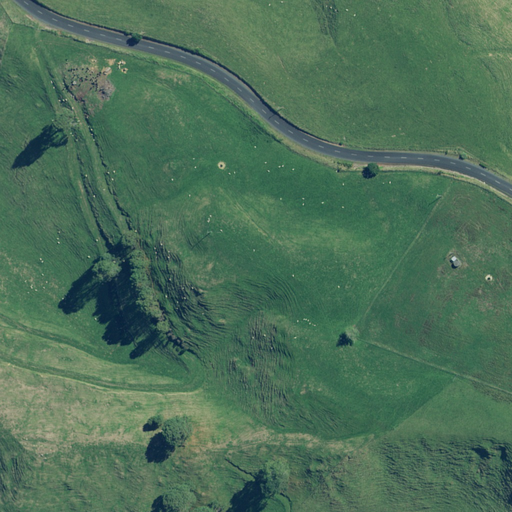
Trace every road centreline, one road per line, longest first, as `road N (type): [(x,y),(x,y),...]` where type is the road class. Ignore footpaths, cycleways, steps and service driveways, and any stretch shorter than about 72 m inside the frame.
road 1 (track): [(0,351),(143,384),(193,378),(191,351),(156,318),(75,102),(37,34),(41,14)]
road 2 (unclassified): [(21,0),(72,27),(214,71),(279,124),(326,149),(444,161),(511,190)]
